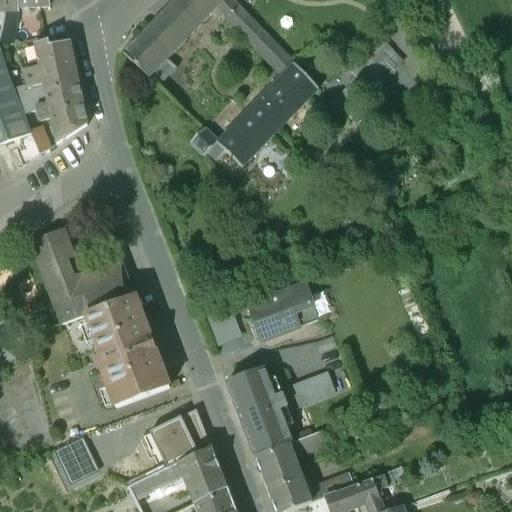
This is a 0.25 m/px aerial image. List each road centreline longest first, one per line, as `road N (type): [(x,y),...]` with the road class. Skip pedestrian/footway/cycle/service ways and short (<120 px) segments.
road 1 (residential): [(118,150),(253,511)]
road 2 (residential): [(438,0),(511,166)]
road 3 (residential): [(118,150),(0,219)]
road 4 (residential): [(91,18),(118,150)]
